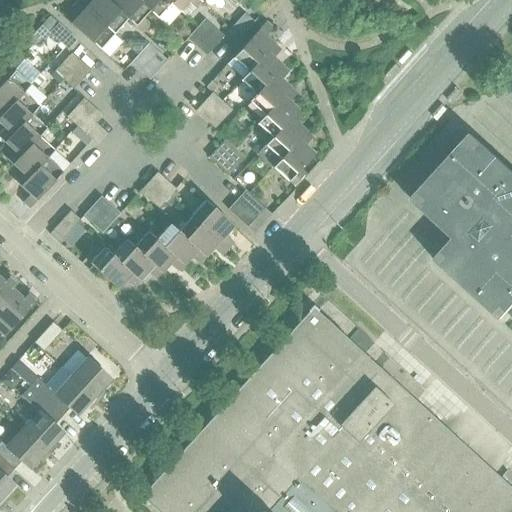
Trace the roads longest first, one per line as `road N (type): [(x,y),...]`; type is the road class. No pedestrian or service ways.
road 1 (tertiary): [(164,373),(507,0)]
road 2 (residential): [(114,152),(158,163),(180,150),(191,129),(187,94),(168,87),(129,96),(113,128)]
road 3 (residential): [(164,373),(21,251)]
road 4 (tertiary): [(37,511),(164,373)]
road 5 (residential): [(21,251),(114,152)]
